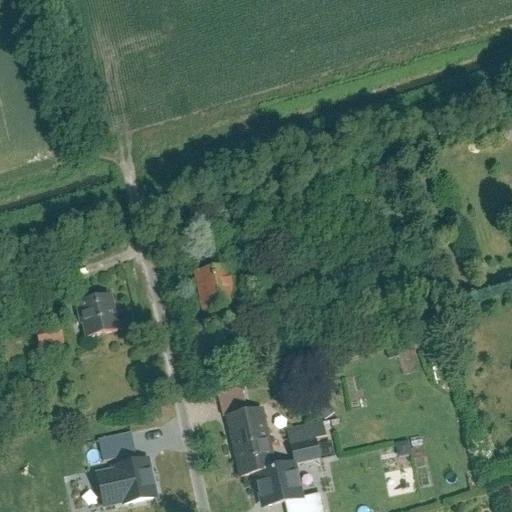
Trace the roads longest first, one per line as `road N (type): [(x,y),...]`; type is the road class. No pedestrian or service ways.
road 1 (residential): [(90,156),(124,174),(201,511)]
road 2 (unknown): [(35,0),(59,115),(90,156)]
